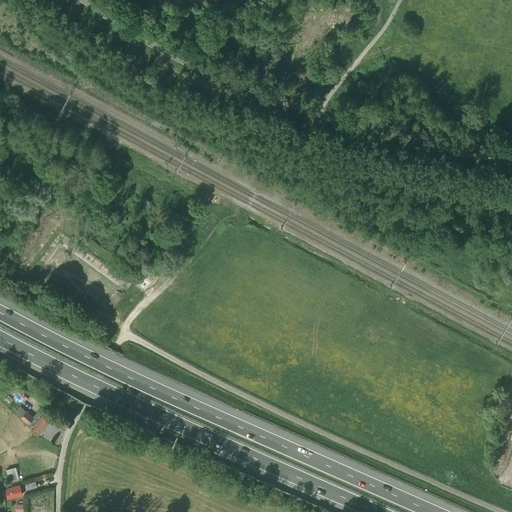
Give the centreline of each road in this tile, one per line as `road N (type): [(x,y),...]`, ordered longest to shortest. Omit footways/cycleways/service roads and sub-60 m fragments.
road 1 (motorway): [(434,511),(0,311)]
road 2 (unclassified): [(501,511),(134,338),(114,349)]
road 3 (motorway): [(0,339),(372,511)]
